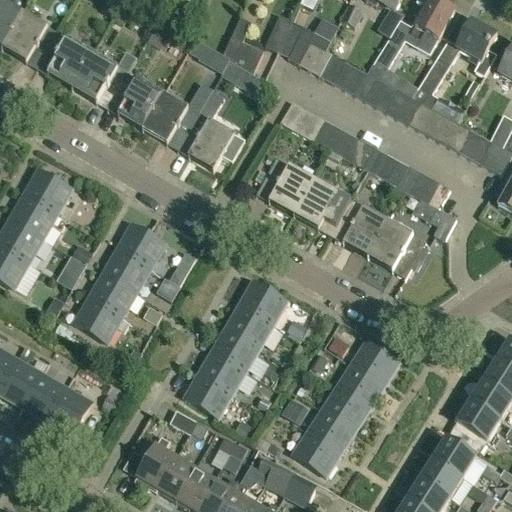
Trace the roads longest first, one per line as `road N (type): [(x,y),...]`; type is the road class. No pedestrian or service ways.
road 1 (residential): [(511,297),(424,340),(252,249),(0,98)]
road 2 (unknown): [(230,236),(288,108),(311,96),(329,99),(463,176),(468,240),(487,307)]
